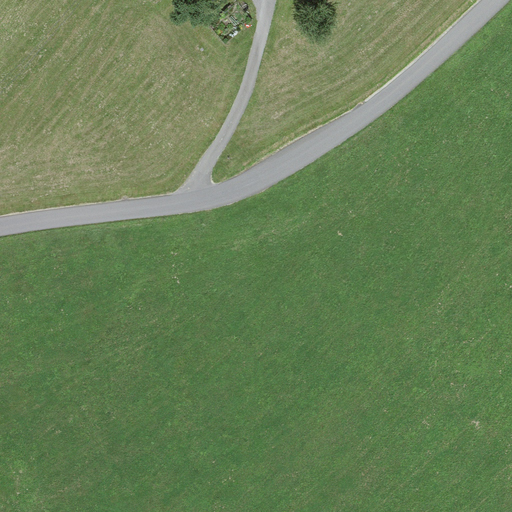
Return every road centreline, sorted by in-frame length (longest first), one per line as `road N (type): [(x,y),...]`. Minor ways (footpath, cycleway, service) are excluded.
road 1 (unclassified): [(496,0),(386,99),(255,181),(214,197),(0,227)]
road 2 (track): [(191,201),(248,85),(270,0)]
